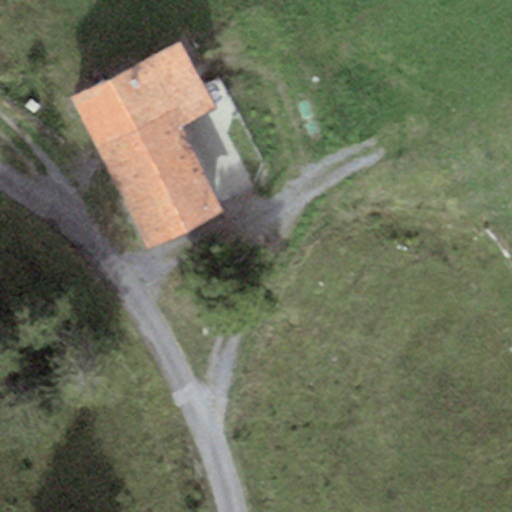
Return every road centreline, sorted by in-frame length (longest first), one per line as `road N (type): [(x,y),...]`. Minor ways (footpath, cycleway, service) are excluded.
road 1 (track): [(226,511),(210,438),(103,242),(0,182)]
road 2 (track): [(210,438),(231,304),(285,223),(300,147),(282,94)]
road 3 (track): [(103,242),(19,117),(0,104)]
